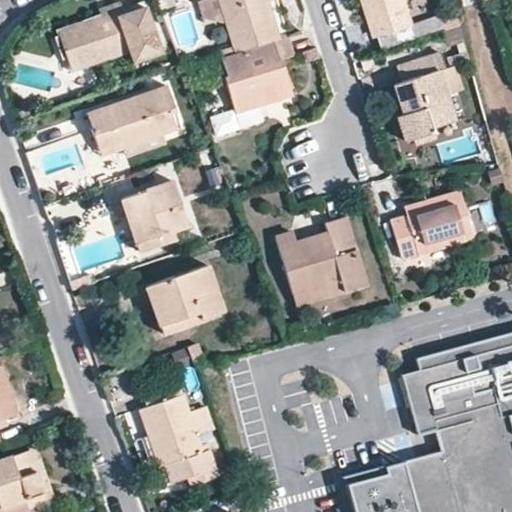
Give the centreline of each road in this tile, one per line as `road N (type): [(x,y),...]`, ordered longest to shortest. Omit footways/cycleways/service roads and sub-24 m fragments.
road 1 (residential): [(0,140),(128,511)]
road 2 (residential): [(318,0),(349,91),(347,131),(324,160)]
road 3 (unknown): [(465,0),(481,61),(511,113)]
